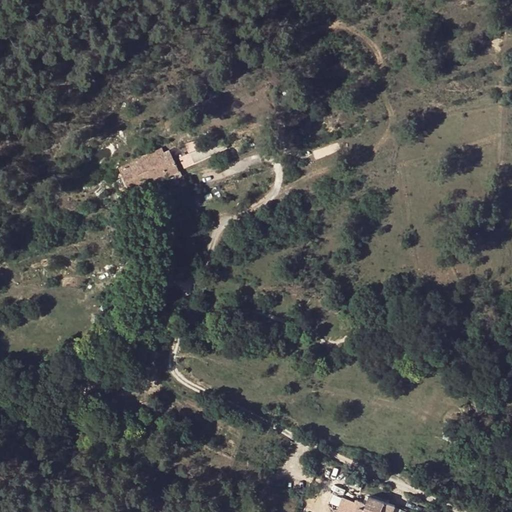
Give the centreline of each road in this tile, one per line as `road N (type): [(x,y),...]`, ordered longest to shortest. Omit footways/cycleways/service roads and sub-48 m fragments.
road 1 (track): [(279,189),(354,163),(386,139),(392,120),(381,64),(371,47),(337,29),(291,40),(171,107),(0,122)]
road 2 (residential): [(460,511),(309,445)]
